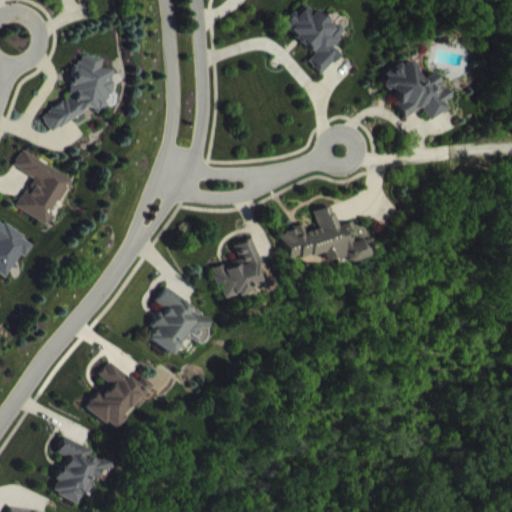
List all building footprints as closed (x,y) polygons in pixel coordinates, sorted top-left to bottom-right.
[(319,88),(339,69),(329,59),(339,49),(306,16),(294,28),(292,26),(281,37),(312,68),(305,74),(319,88)] [(54,147),(90,122),(105,125),(111,120),(115,97),(112,94),(114,84),(101,82),(103,72),(82,69),(81,74),(75,79),(71,106),(75,112),(70,112),(42,130),(54,147)] [(432,85),(422,92),(409,73),(401,79),(399,76),(382,87),(387,93),(383,96),(396,115),(393,117),(403,132),(420,121),(429,134),(446,122),(442,116),(449,111),(432,85)] [(18,221),(47,238),(73,193),(23,164),(15,180),(35,191),(18,221)] [(280,246),(286,272),(297,269),(298,271),(321,266),(323,275),(344,270),(345,275),(365,271),(360,252),(349,255),(346,244),(353,242),(351,235),(336,239),(331,220),(313,224),(317,242),(304,245),(303,240),(280,246)] [(0,287),(6,291),(22,268),(26,271),(35,257),(0,233),(0,287)] [(210,282),(220,312),(253,303),(251,297),(258,295),(254,281),(259,280),(251,253),(233,258),(237,274),(210,282)] [(168,369),(185,346),(196,355),(210,337),(165,303),(155,316),(164,322),(143,350),(168,369)] [(83,420),(111,444),(122,431),(118,428),(128,417),(131,420),(149,400),(138,391),(133,397),(108,376),(96,389),(108,399),(100,409),(96,405),(83,420)] [(62,511),(79,511),(89,489),(96,492),(101,480),(106,482),(108,476),(89,468),(91,463),(62,451),(56,466),(64,470),(50,507),(62,511)]
